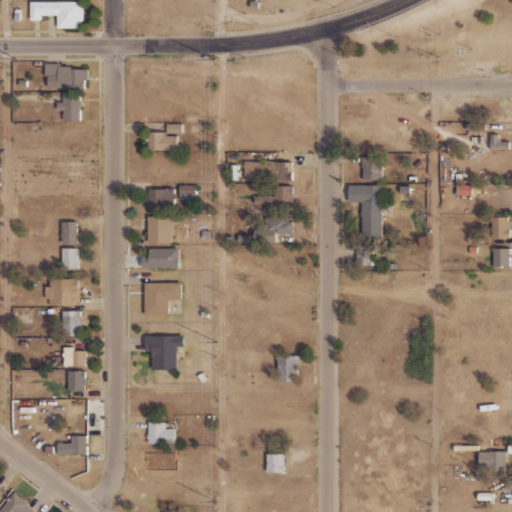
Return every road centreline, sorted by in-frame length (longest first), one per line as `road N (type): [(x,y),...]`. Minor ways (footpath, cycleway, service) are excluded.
road 1 (residential): [(320,31),(326,511)]
road 2 (residential): [(111,45),(112,465),(86,510)]
road 3 (residential): [(111,45),(272,41),(405,0)]
road 4 (residential): [(326,85),(511,84)]
